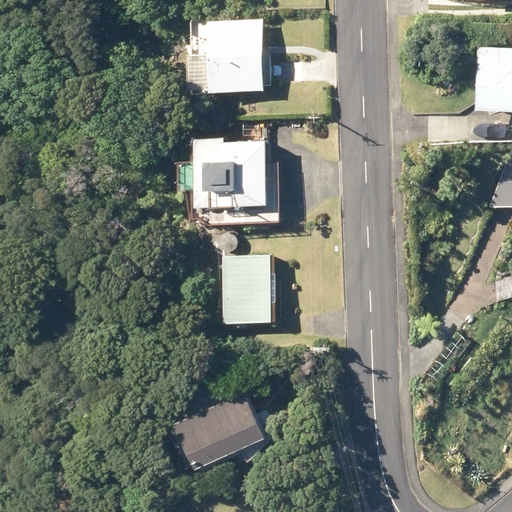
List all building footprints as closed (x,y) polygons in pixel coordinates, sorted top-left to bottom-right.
[(274,19),(204,23),(208,94),(278,91),(274,19)] [(511,49),(476,47),(471,111),(511,114),(511,49)] [(241,138),(216,140),(220,208),(229,208),(230,225),(292,221),(288,163),(284,163),(283,141),(241,143),(241,138)] [(511,150),(511,151),(489,206),(511,206),(511,150)] [(282,255),(235,258),(239,325),(286,322),(282,255)] [(262,394),(203,427),(226,469),(286,436),(262,394)]
